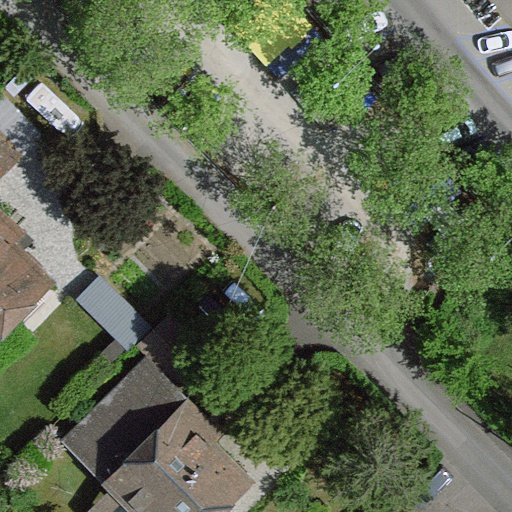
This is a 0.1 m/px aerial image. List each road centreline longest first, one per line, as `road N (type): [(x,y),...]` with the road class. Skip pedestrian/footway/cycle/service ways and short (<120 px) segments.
road 1 (residential): [(58,0),(66,43),(511,487)]
road 2 (residential): [(511,96),(422,0)]
